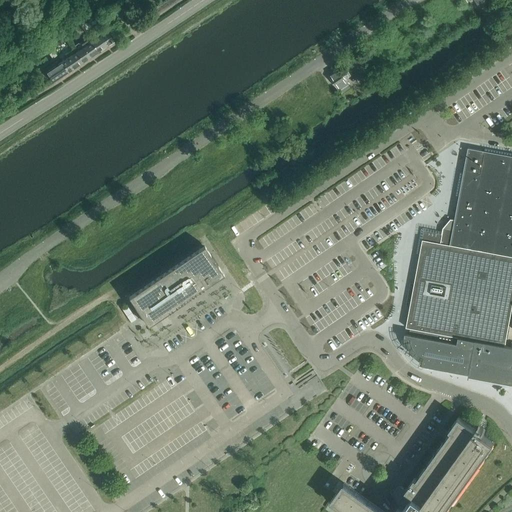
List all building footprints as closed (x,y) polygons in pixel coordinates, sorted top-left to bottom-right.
[(471,3),(467,6),(472,14),(477,10),(471,3)] [(91,41),(98,51),(113,41),(106,31),(91,41)] [(76,52),(83,61),(98,51),(91,41),(89,43),(87,41),(81,44),(83,47),(76,52)] [(61,62),(68,71),(83,61),(76,52),(73,53),(71,50),(65,54),(68,57),(61,62)] [(370,65),(362,53),(361,51),(355,54),(357,57),(354,59),(362,71),(370,65)] [(68,71),(61,62),(46,72),(53,82),(68,71)] [(339,69),(329,76),(338,90),(349,83),(345,79),(350,75),(346,69),(341,72),(339,69)] [(455,221),(450,245),(511,256),(511,156),(484,151),(468,148),(460,192),(456,212),(455,221)] [(405,335),(405,337),(405,339),(405,340),(408,341),(409,343),(409,344),(410,345),(410,347),(411,348),(410,349),(411,349),(412,349),(412,350),(413,351),(414,352),(414,353),(415,354),(414,355),(415,355),(416,356),(417,357),(419,358),(420,359),(421,360),(420,363),(422,364),(423,364),(425,365),(426,365),(428,365),(469,373),(468,377),(469,377),(469,376),(484,378),(511,383),(511,347),(505,346),(511,308),(511,256),(450,245),(455,221),(451,220),(443,229),(443,231),(442,231),(442,234),(424,231),(415,283),(407,327),(412,328),(411,334),(405,333),(405,335)] [(129,296),(135,305),(142,315),(148,324),(224,273),(218,264),(211,254),(204,244),(129,296)] [(412,482),(405,490),(400,487),(399,489),(392,494),(399,507),(398,508),(395,511),(384,511),(377,506),(344,482),(342,484),(335,495),(330,501),(345,511),(442,511),(494,442),(478,430),(475,429),(465,421),(459,416),(449,429),(451,431),(450,432),(444,441),(417,479),(415,477),(412,482)]
